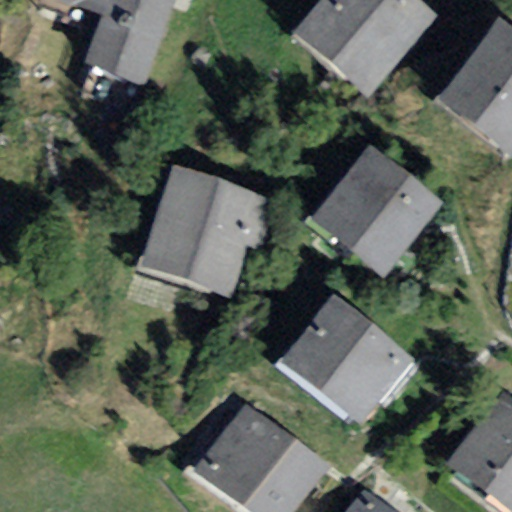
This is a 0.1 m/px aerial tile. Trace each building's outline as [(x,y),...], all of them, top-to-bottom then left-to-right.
[(165,0),(67,0),(109,14),(94,59),(140,75),(165,0)] [(422,15),(403,0),(330,0),(302,35),(364,85),(422,15)] [(511,145),(511,43),(497,32),(443,104),(507,152),(511,145)] [(426,206),(360,160),(302,242),(368,288),(426,206)] [(251,197),(173,173),(144,267),(222,291),(251,197)] [(402,357),(335,307),(289,368),(355,418),(402,357)] [(511,511),(511,405),(510,404),(457,478),(504,511),(511,511)] [(277,511),(314,459),(247,412),(203,475),(256,511),(277,511)]
